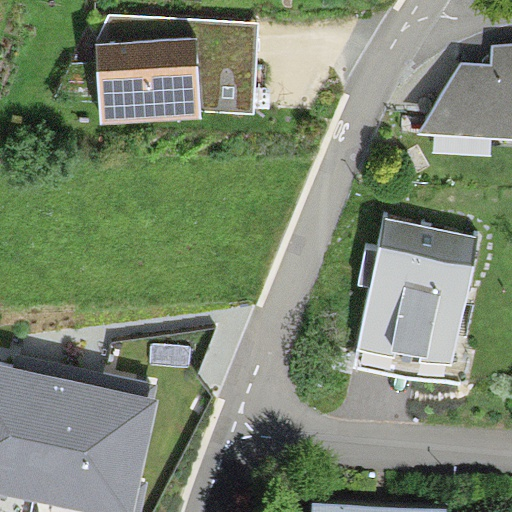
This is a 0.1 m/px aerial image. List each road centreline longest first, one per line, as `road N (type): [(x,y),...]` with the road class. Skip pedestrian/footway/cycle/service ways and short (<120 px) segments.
road 1 (residential): [(223,435),(353,95),(415,0)]
road 2 (residential): [(223,435),(511,452)]
